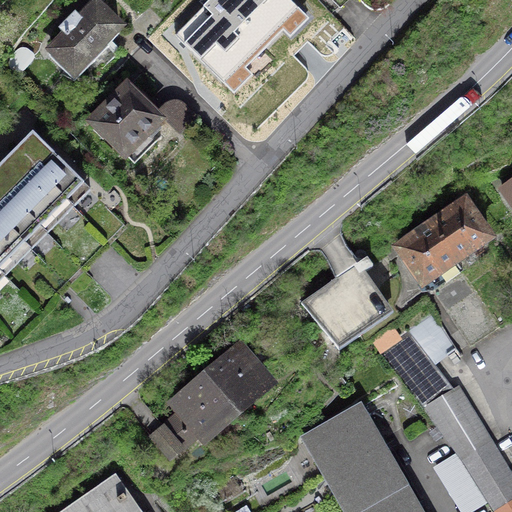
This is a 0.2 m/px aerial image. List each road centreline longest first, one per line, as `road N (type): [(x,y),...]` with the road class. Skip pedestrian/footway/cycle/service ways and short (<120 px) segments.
road 1 (primary): [(0,477),(511,48)]
road 2 (residential): [(0,370),(119,319),(410,0)]
